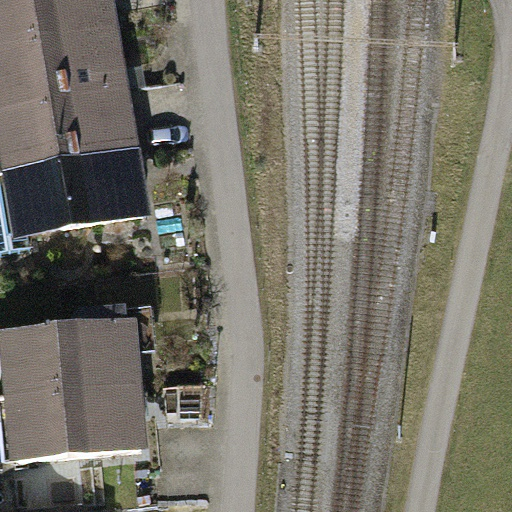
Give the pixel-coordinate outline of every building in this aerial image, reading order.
[(111,0),(0,0),(0,51),(117,31),(111,0)] [(117,31),(0,51),(0,113),(129,92),(117,31)] [(129,92),(0,113),(0,165),(2,175),(138,153),(129,92)] [(138,153),(2,175),(14,242),(152,220),(138,153)] [(0,337),(0,352),(6,403),(142,389),(134,324),(0,337)] [(142,389),(6,403),(10,468),(149,452),(142,389)]
